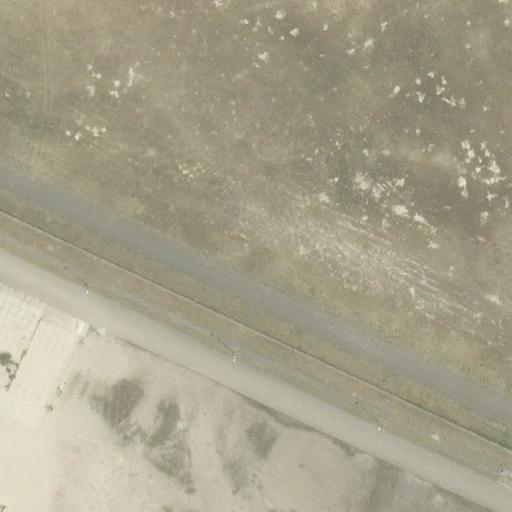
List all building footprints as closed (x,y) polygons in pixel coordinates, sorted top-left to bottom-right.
[(0,390),(3,392),(37,320),(0,301),(0,390)] [(48,413),(83,341),(37,320),(3,392),(48,413)] [(332,456),(341,436),(294,416),(285,436),(332,456)] [(379,490),(375,503),(388,508),(400,473),(377,465),(369,487),(379,490)] [(394,492),(384,511),(420,511),(423,505),(394,492)]
